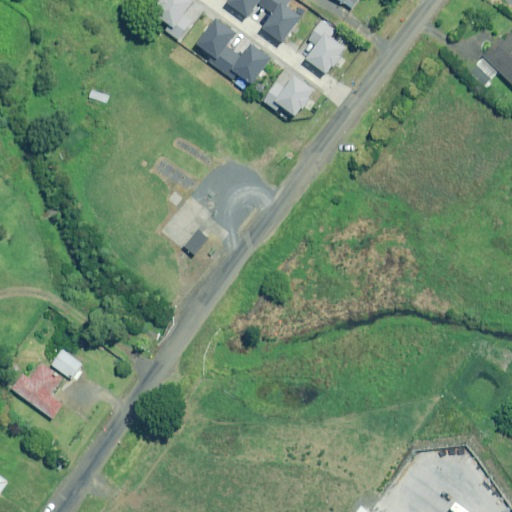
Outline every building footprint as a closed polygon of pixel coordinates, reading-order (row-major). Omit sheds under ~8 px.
[(199,1),(197,0),(169,0),(161,11),(182,26),(199,1)] [(237,0),(236,2),(253,14),(262,1),(278,13),(268,27),(289,42),(309,16),(291,3),(293,0),(237,0)] [(338,0),(352,11),(360,0),(338,0)] [(278,59),(258,44),(246,60),(231,50),(243,34),(222,19),(204,45),(260,84),(278,59)] [(338,30),(326,20),(310,38),(322,47),(313,58),(331,72),(350,49),(334,36),(338,30)] [(511,30),(469,73),(484,87),(499,72),(511,84),(511,30)] [(321,90),(301,77),(290,94),(282,83),(267,101),(278,110),(285,104),(303,116),(321,90)] [(109,94),(94,84),(82,102),(97,112),(109,94)] [(216,241),(200,229),(187,248),(203,259),(216,241)] [(132,349),(112,334),(104,346),(123,360),(132,349)] [(84,365),(64,350),(53,366),(73,381),(84,365)] [(62,380),(43,365),(32,380),(24,375),(13,390),(51,418),(63,402),(52,394),(62,380)] [(0,495),(9,483),(0,476),(0,495)]
